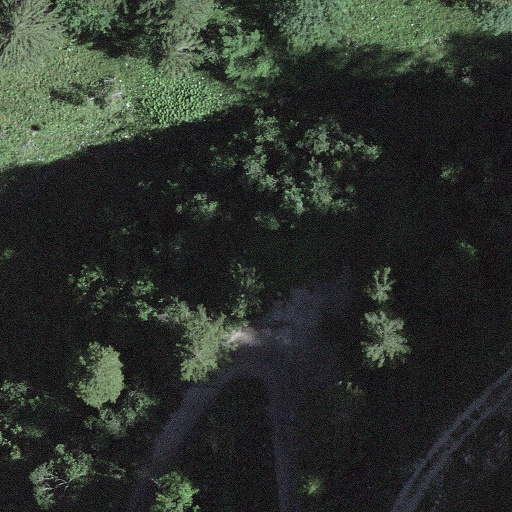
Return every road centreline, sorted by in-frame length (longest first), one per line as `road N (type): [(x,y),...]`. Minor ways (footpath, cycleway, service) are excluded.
road 1 (track): [(293,511),(279,385),(267,354),(226,356),(184,405),(129,511)]
road 2 (track): [(511,373),(417,467),(395,511)]
